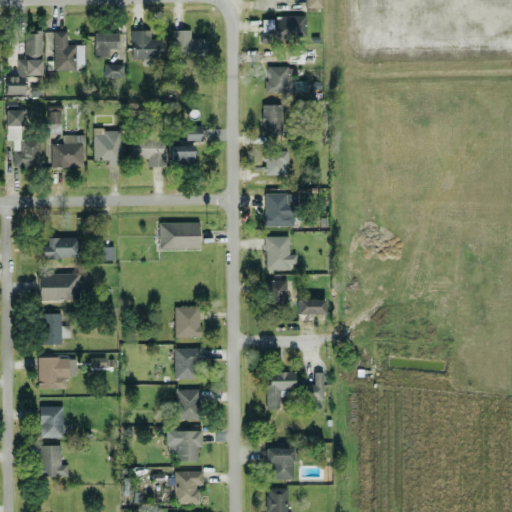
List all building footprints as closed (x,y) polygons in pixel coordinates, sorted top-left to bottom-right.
[(305,13),(275,14),(275,33),(305,32),(305,13)] [(131,57),(142,56),(142,62),(160,61),(160,37),(149,37),(149,28),(130,28),(131,57)] [(205,36),(190,36),(190,28),(171,28),(171,56),(205,55),(205,36)] [(5,92),(23,93),(23,73),(41,73),(41,29),(23,29),(23,57),(17,57),(17,74),(5,74),(5,92)] [(84,62),(83,43),(66,43),(66,29),(52,29),(53,69),(75,68),(75,62),(84,62)] [(117,31),(93,31),(94,56),(109,56),(108,47),(118,47),(117,31)] [(121,62),(104,62),(103,76),(121,76),(121,62)] [(265,90),(300,90),(300,80),(292,80),(292,65),(265,65),(265,90)] [(261,133),(281,133),(281,103),(261,103),(261,133)] [(4,108),(5,124),(21,123),(21,108),(4,108)] [(47,110),(47,131),(60,131),(60,109),(47,110)] [(185,139),(200,139),(200,123),(184,123),(185,139)] [(92,158),(106,159),(106,163),(120,164),(120,128),(92,127),(92,158)] [(146,135),(129,136),(130,156),(146,156),(146,165),(165,164),(164,136),(155,136),(155,129),(146,129),(146,135)] [(82,165),(83,133),(62,132),(62,142),(50,141),(50,164),(82,165)] [(170,162),(193,161),(192,143),(169,144),(170,162)] [(287,172),(287,148),(263,149),(263,173),(287,172)] [(265,224),(295,224),(295,191),(264,191),(265,224)] [(198,220),(158,221),(158,247),(198,246),(198,220)] [(264,235),(264,267),(288,267),(288,262),(295,261),(295,252),(288,253),(288,234),(264,235)] [(44,236),(44,256),(78,255),(78,235),(44,236)] [(112,258),(113,245),(101,245),(101,257),(112,258)] [(78,271),(37,272),(38,298),(78,297),(78,271)] [(286,306),(285,277),(264,278),(265,307),(286,306)] [(297,313),(324,312),(323,296),(296,298),(297,313)] [(173,305),(174,336),(199,335),(198,304),(173,305)] [(60,342),(60,335),(69,335),(69,323),(60,323),(60,311),(40,311),(41,342),(60,342)] [(173,346),(173,376),(195,376),(195,364),(200,364),(200,345),(173,346)] [(36,356),(37,386),(66,386),(66,374),(75,374),(75,355),(36,356)] [(267,407),(278,407),(278,394),(294,393),(293,369),(266,370),(267,407)] [(322,397),(322,370),(313,370),(313,383),(307,383),(307,397),(322,397)] [(199,387),(176,387),(175,417),(198,417),(199,387)] [(62,404),(39,404),(39,435),(62,435),(62,404)] [(201,445),(201,429),(165,428),(165,452),(175,452),(175,458),(197,459),(197,445),(201,445)] [(66,474),(66,462),(60,462),(59,443),(39,443),(39,474),(66,474)] [(267,477),(292,477),(292,458),(295,458),(295,446),(267,446),(267,477)] [(173,501),(198,501),(198,484),(201,484),(202,469),(173,469),(173,501)] [(287,511),(287,485),(266,486),(266,511),(287,511)]
